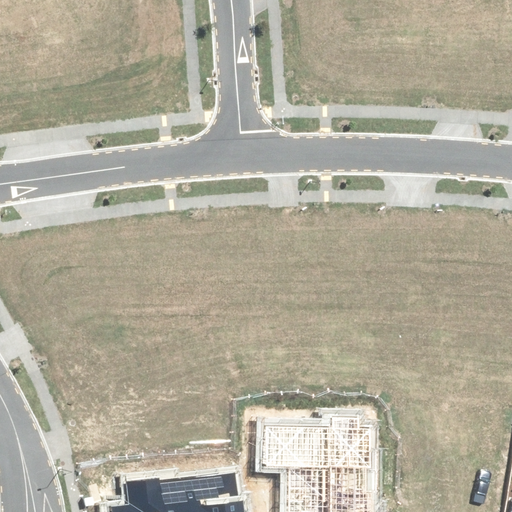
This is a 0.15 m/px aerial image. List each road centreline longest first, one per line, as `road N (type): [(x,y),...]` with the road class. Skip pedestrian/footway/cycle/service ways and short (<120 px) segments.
road 1 (residential): [(511,160),(240,153)]
road 2 (residential): [(240,153),(0,183)]
road 3 (residential): [(240,153),(230,0)]
